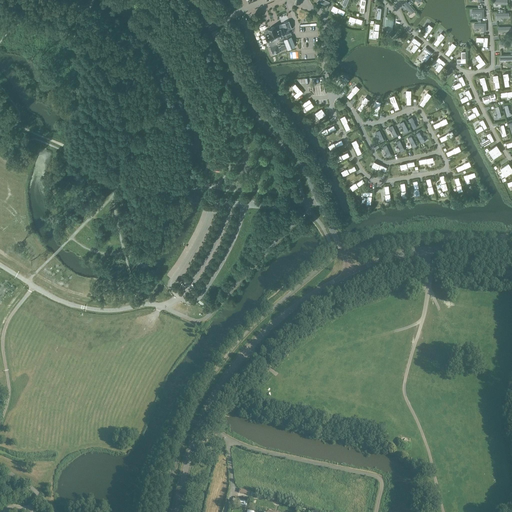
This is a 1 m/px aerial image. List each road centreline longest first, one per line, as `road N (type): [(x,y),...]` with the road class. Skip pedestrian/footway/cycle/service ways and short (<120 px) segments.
road 1 (unclassified): [(351,272),(299,158),(246,92),(191,0)]
road 2 (tertiary): [(200,424),(264,330),(351,272)]
road 3 (track): [(422,321),(403,389),(442,511)]
road 4 (residential): [(375,511),(379,478),(230,439)]
road 5 (tertiary): [(351,272),(426,249),(511,247)]
